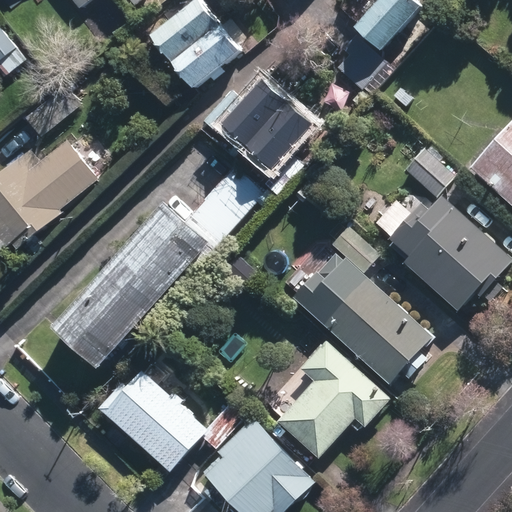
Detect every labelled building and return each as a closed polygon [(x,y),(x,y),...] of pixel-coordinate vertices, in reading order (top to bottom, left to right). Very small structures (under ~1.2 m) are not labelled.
[(227,67),(248,49),(207,0),(199,0),(193,5),(188,0),(178,0),(163,13),(171,23),(157,35),(200,88),(215,76),(218,80),(230,70),(227,67)] [(428,3),(425,0),(383,0),(360,29),(387,51),(428,3)] [(31,60),(0,20),(0,62),(11,76),(31,60)] [(394,63),(359,34),(335,63),(370,91),(394,63)] [(230,123),(255,145),(295,100),(270,78),(230,123)] [(72,84),(31,116),(45,135),(87,103),(72,84)] [(236,89),(208,121),(221,133),(230,123),(250,101),(236,89)] [(327,127),(295,100),(255,145),(280,167),(293,152),(300,158),(327,127)] [(511,127),(476,165),(511,198),(511,127)] [(70,206),(106,177),(76,138),(47,161),(38,149),(0,177),(0,248),(8,259),(73,209),(70,206)] [(457,173),(428,148),(409,169),(437,194),(457,173)] [(263,190),(237,167),(193,216),(219,239),(263,190)] [(511,266),(511,251),(447,193),(435,207),(428,201),(418,212),(396,236),(394,238),(414,256),(410,260),(465,310),(499,272),(503,276),(511,266)] [(193,216),(173,199),(61,326),(107,366),(219,239),(193,216)] [(418,212),(403,199),(381,223),(396,236),(418,212)] [(321,269),(298,294),(397,384),(441,335),(354,256),(350,260),(342,252),(324,272),(321,269)] [(398,397),(332,338),(305,368),(318,381),(284,418),(325,455),(360,417),(371,427),(398,397)] [(213,427),(148,370),(135,385),(129,380),(105,408),(176,470),(207,435),(213,427)] [(221,447),(248,416),(234,404),(213,427),(207,435),(221,447)] [(292,511),(326,474),(258,414),(225,451),(228,454),(210,474),(252,511),(292,511)]
